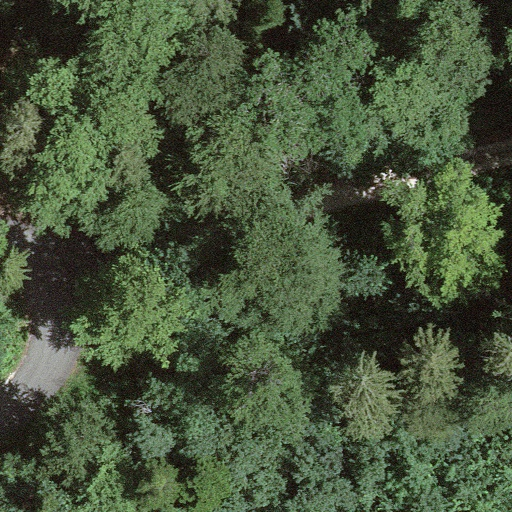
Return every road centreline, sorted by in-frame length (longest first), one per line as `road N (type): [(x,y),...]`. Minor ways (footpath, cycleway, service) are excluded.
road 1 (track): [(388,188),(53,281)]
road 2 (unclassified): [(53,281),(63,331),(45,376),(0,414)]
road 3 (track): [(511,146),(388,188)]
